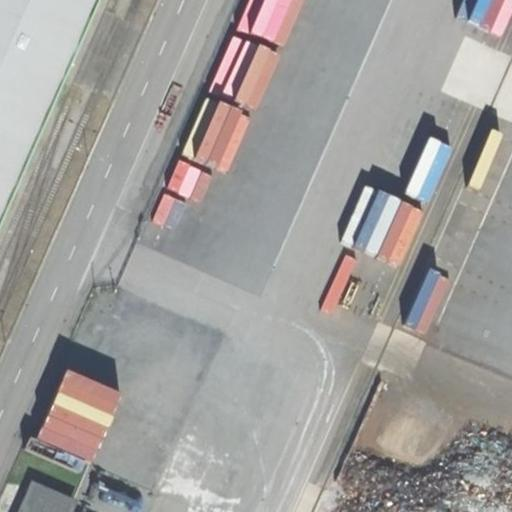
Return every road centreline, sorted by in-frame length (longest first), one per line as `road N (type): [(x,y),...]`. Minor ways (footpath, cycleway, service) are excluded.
road 1 (residential): [(0,407),(179,0)]
road 2 (unknown): [(225,297),(316,169),(383,39)]
road 3 (unknown): [(511,89),(383,39)]
